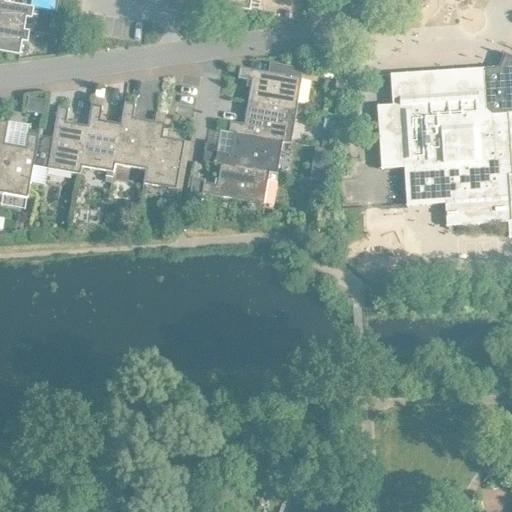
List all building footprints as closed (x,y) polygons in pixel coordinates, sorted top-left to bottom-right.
[(0,0),(0,22),(27,27),(29,14),(35,15),(34,15),(35,16),(37,4),(35,4),(13,0),(0,0)] [(218,0),(218,4),(254,10),(254,9),(255,9),(253,8),(254,0),(218,0)] [(289,9),(288,16),(296,18),(297,11),(289,9)] [(0,47),(24,52),(24,51),(23,51),(25,37),(30,38),(30,39),(31,40),(33,28),(27,27),(0,22),(0,47)] [(502,66),(488,67),(488,66),(394,72),(396,104),(381,104),(385,167),(409,166),(411,204),(449,202),(451,223),(511,218),(511,52),(505,50),(504,51),(508,53),(502,66)] [(252,99),(251,100),(300,108),(301,100),(300,100),(304,77),(305,77),(305,76),(243,65),(242,76),(243,76),(243,75),(256,78),(253,99),(252,99)] [(98,85),(96,95),(107,96),(109,87),(98,85)] [(32,95),(29,108),(45,111),(48,97),(32,95)] [(96,95),(95,102),(106,104),(107,96),(96,95)] [(140,166),(149,168),(150,168),(158,120),(136,116),(138,103),(139,103),(139,101),(128,99),(124,122),(125,122),(119,161),(141,165),(140,166)] [(232,130),(239,131),(286,139),(286,140),(294,141),(295,140),(293,139),(297,116),(299,116),(300,108),(251,100),(251,101),(252,101),(249,123),(235,121),(236,120),(234,120),(232,130)] [(301,100),(300,108),(309,110),(310,102),(301,100)] [(118,170),(119,161),(125,122),(124,122),(103,118),(105,105),(106,104),(95,102),(91,124),(92,125),(85,163),(86,163),(109,167),(109,169),(110,169),(118,170)] [(84,172),(86,163),(85,163),(92,125),(91,124),(69,121),(71,108),(72,108),(72,106),(61,104),(51,166),(52,167),(52,165),(75,169),(75,171),(84,172)] [(160,110),(159,119),(168,121),(169,112),(160,110)] [(0,180),(7,142),(8,142),(12,120),(1,118),(1,120),(2,120),(0,128),(0,180)] [(150,168),(149,168),(147,181),(148,182),(149,180),(172,184),(171,186),(180,187),(189,139),(187,139),(165,135),(167,122),(168,122),(169,121),(168,121),(159,119),(158,120),(150,168)] [(328,128),(325,145),(333,147),(336,129),(328,128)] [(207,159),(226,162),(273,170),(281,172),(281,170),(280,170),(284,147),(285,147),(286,140),(286,139),(239,131),(235,154),(222,152),(224,141),(210,139),(207,159)] [(0,180),(0,189),(7,191),(7,190),(30,194),(30,195),(32,195),(42,133),(32,132),(31,133),(32,133),(30,146),(8,142),(7,142),(0,180)] [(319,146),(313,177),(327,179),(332,148),(319,146)] [(226,162),(222,185),(208,182),(209,177),(208,177),(208,178),(196,176),(192,199),(203,201),(205,191),(267,202),(268,201),(266,201),(270,177),(272,178),(273,170),(226,162)] [(110,169),(108,179),(116,180),(118,170),(110,169)]
